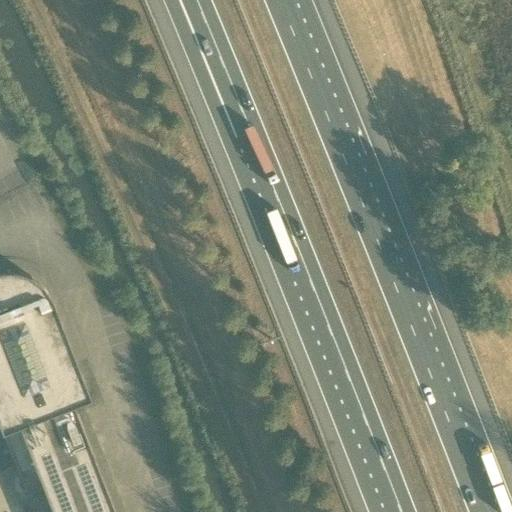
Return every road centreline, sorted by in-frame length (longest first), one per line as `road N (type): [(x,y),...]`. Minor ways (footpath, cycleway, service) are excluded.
road 1 (motorway): [(194,0),(399,511)]
road 2 (motorway): [(480,511),(280,0)]
